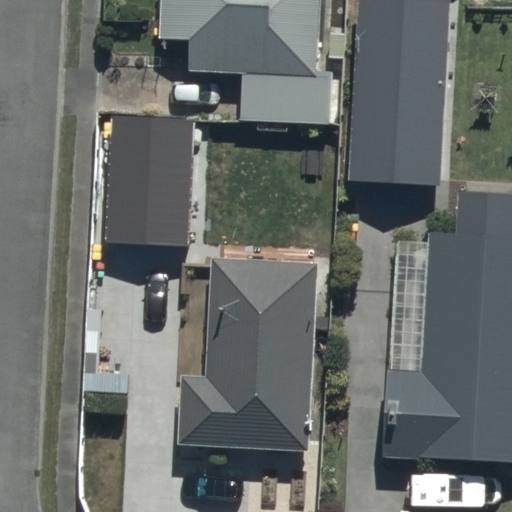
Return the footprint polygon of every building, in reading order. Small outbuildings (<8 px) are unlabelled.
[(319,85),(321,0),(163,0),(162,60),(191,61),(190,88),(242,89),(241,135),(328,138),(329,86),(319,85)] [(441,176),(448,0),(357,0),(351,172),(441,176)] [(119,115),(118,125),(108,126),(103,259),(119,260),(134,349),(175,343),(165,263),(176,264),(180,192),(210,194),(214,136),(183,135),(184,122),(119,115)] [(511,192),(457,189),(454,234),(431,232),(423,374),(388,372),(383,456),(511,463),(511,192)] [(312,469),(319,278),(212,274),(208,392),(181,391),(178,464),(312,469)]
